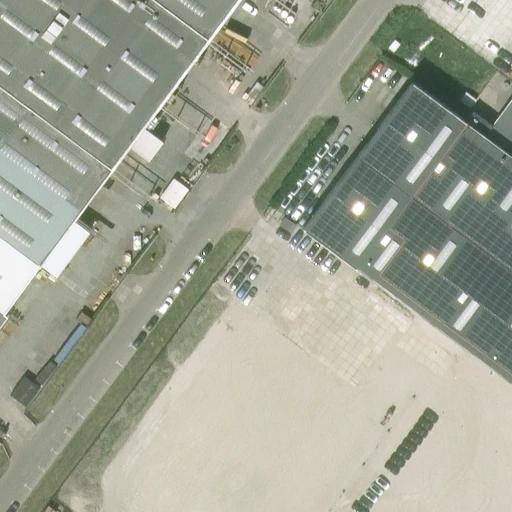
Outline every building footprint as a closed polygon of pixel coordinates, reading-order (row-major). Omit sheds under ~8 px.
[(0,0),(0,324),(7,315),(3,313),(128,146),(147,160),(161,142),(142,127),(236,0),(0,0)] [(511,511),(511,96),(491,125),(472,111),(464,121),(411,82),(302,228),(511,383),(511,511)] [(173,180),(160,197),(173,207),(186,189),(173,180)] [(397,348),(437,377),(452,357),(412,327),(397,348)] [(26,406),(39,388),(24,376),(10,395),(26,406)]
